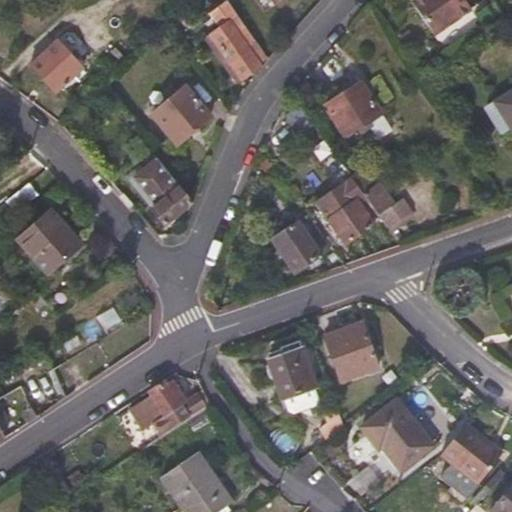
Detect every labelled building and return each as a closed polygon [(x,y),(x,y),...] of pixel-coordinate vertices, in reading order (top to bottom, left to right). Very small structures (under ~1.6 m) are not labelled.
[(471,9),(463,0),(412,0),(434,33),(471,9)] [(254,46),(224,2),(209,14),(217,27),(216,29),(207,35),(239,84),(260,70),(248,51),(254,46)] [(83,75),(55,45),(29,68),(53,96),(69,81),(72,81),(74,84),(83,75)] [(351,145),(367,134),(373,145),(388,135),(357,88),(337,102),(332,91),(314,103),(340,142),(347,138),(351,145)] [(175,148),(208,120),(183,90),(150,118),(175,148)] [(511,142),(511,92),(489,107),(511,143),(511,142)] [(295,141),(310,130),(295,110),(281,121),(295,141)] [(191,206),(155,162),(132,181),(153,208),(148,213),(163,230),(191,206)] [(391,209),(376,189),(370,193),(359,176),(349,183),(361,201),(387,236),(411,218),(401,202),(391,209)] [(361,201),(349,183),(338,192),(349,208),(329,221),(325,216),(315,222),(322,232),(327,229),(331,233),(342,250),(370,230),(354,205),(361,201)] [(46,278),(79,248),(49,214),(15,243),(46,278)] [(327,251),(313,231),(303,238),(295,226),(268,246),(289,279),(318,259),(317,257),(327,251)] [(374,373),(359,328),(320,341),(336,387),(374,373)] [(80,370),(104,353),(96,341),(72,359),(80,370)] [(313,392),(299,352),(264,365),(278,405),(313,392)] [(159,441),(203,412),(196,401),(183,409),(167,382),(145,396),(162,423),(152,429),(159,441)] [(396,474),(428,449),(392,405),(357,433),(374,453),(378,451),(396,474)] [(323,444),(340,431),(332,411),(320,415),(324,427),(315,433),(323,444)] [(26,426),(36,419),(32,414),(24,420),(26,426)] [(499,458),(462,428),(436,459),(473,489),(499,458)] [(224,511),(224,510),(229,506),(193,456),(158,482),(179,511),(224,511)] [(511,511),(511,483),(489,511),(511,511)]
